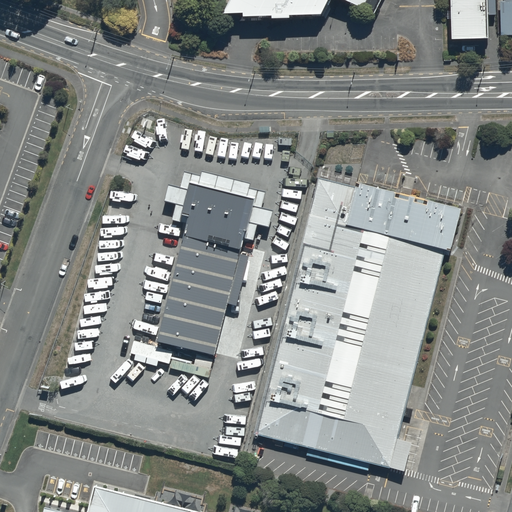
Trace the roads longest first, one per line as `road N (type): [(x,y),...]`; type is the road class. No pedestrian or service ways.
road 1 (tertiary): [(117,63),(258,94),(466,91)]
road 2 (unclassified): [(0,395),(117,63)]
road 3 (tertiary): [(0,21),(117,63)]
